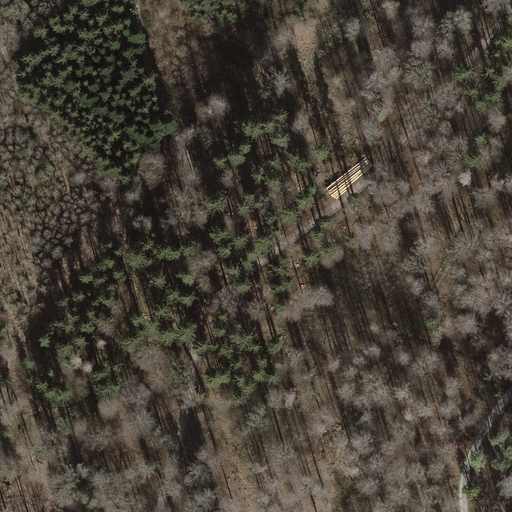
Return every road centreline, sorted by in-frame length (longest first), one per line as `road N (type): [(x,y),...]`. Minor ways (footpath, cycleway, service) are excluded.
road 1 (track): [(157,511),(191,385),(202,260),(189,162),(151,74),(135,0)]
road 2 (track): [(511,9),(363,182),(199,310)]
road 3 (track): [(511,391),(473,454),(466,511)]
